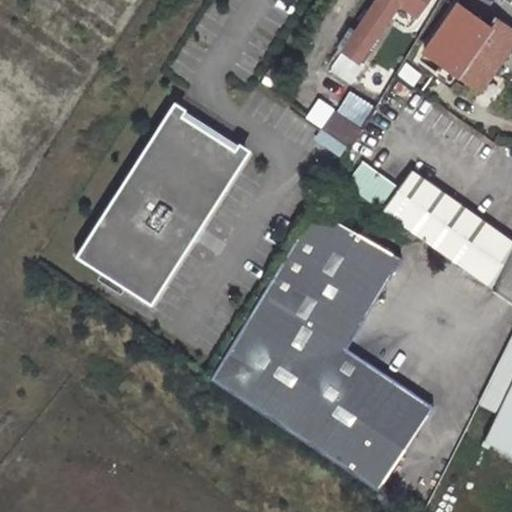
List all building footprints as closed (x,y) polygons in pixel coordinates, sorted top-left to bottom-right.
[(358,63),(396,4),(416,17),(426,0),(377,0),(331,71),(351,83),(363,66),(358,63)] [(474,88),(499,54),(504,59),(511,46),(511,35),(494,21),(491,24),(459,2),(424,52),(474,88)] [(322,97),(309,116),(324,127),(317,137),(343,156),(377,109),(353,92),(340,110),(322,97)] [(170,106),(74,256),(150,304),(246,155),(170,106)] [(380,213),(491,289),(511,245),(511,242),(408,171),(380,213)] [(224,353),(209,377),(378,491),(420,427),(413,392),(346,348),(402,256),(314,204),(224,353)] [(511,332),(477,404),(499,415),(511,387),(511,332)] [(511,387),(499,415),(487,442),(511,454),(511,387)] [(413,392),(420,427),(434,405),(413,392)]
